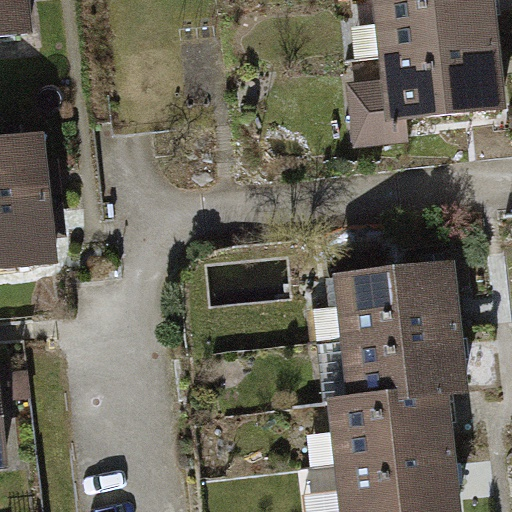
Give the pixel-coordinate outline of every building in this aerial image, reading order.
[(23,0),(0,0),(0,35),(28,32),(23,0)] [(379,0),(386,57),(495,46),(489,0),(379,0)] [(402,136),(400,119),(501,108),(495,46),(386,57),(389,89),(354,92),(359,140),(402,136)] [(39,138),(0,142),(0,204),(46,199),(39,138)] [(46,199),(0,204),(0,268),(53,262),(46,199)] [(341,277),(348,341),(457,327),(449,267),(341,277)] [(348,341),(354,402),(443,393),(463,390),(457,327),(348,341)] [(336,405),(340,468),(452,455),(443,393),(354,402),(336,405)] [(340,468),(344,511),(455,511),(452,455),(340,468)]
